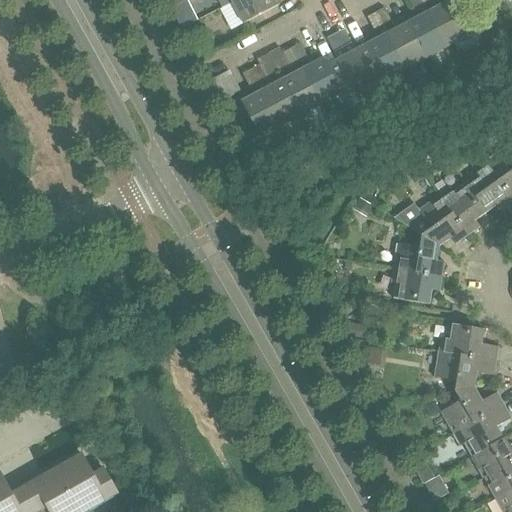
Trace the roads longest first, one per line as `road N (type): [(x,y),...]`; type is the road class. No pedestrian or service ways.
road 1 (tertiary): [(371,511),(181,176)]
road 2 (tertiary): [(157,189),(344,511)]
road 3 (tertiary): [(56,0),(157,189)]
road 4 (tertiary): [(181,176),(84,0)]
road 5 (residential): [(0,254),(157,189)]
road 6 (residential): [(205,67),(321,8)]
